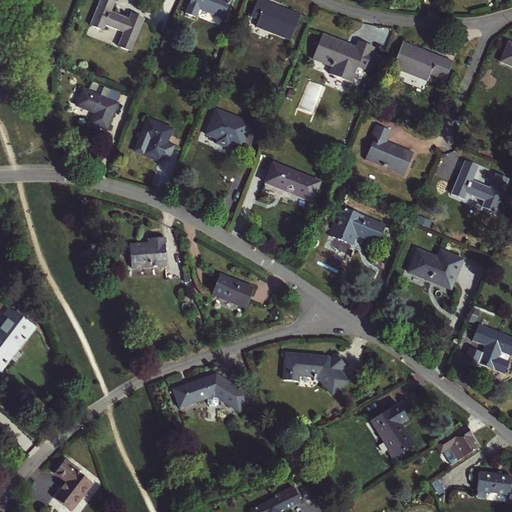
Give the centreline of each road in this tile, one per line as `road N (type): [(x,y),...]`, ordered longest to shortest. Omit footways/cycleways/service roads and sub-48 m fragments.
road 1 (residential): [(338,308),(124,390),(37,459),(0,511)]
road 2 (residential): [(0,176),(55,174),(157,200),(338,308)]
road 3 (residential): [(338,308),(511,437)]
road 4 (residential): [(324,0),(387,18),(492,20)]
road 5 (residential): [(444,145),(492,20)]
